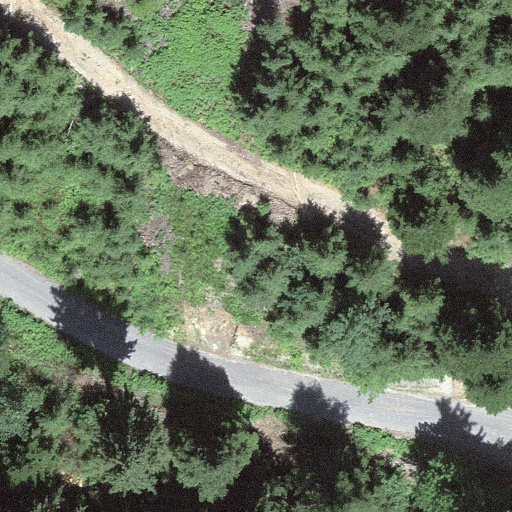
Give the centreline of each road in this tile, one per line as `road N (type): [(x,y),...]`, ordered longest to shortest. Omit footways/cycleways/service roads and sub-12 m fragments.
road 1 (track): [(0,3),(283,182),(443,260),(511,283)]
road 2 (track): [(511,427),(319,403),(178,365),(0,271)]
